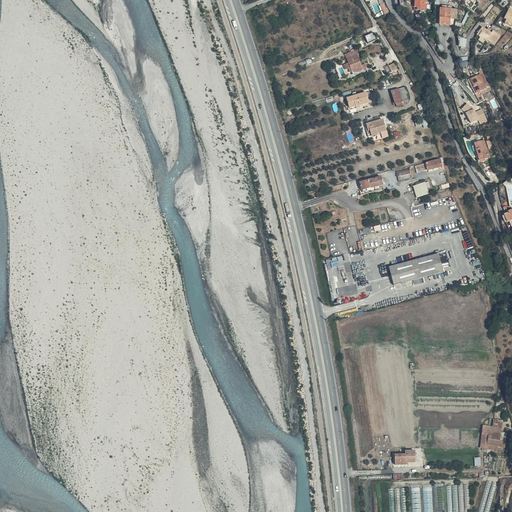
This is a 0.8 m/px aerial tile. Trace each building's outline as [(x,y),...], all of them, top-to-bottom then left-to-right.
[(423,0),(412,0),(413,9),(422,9),(424,9),(423,0)] [(452,26),(452,11),(452,7),(442,7),(442,10),(439,10),(439,29),(446,30),(446,25),(452,26)] [(509,10),(511,11),(511,9),(508,8),(503,19),(505,20),(509,10)] [(511,11),(509,10),(505,20),(503,23),(511,26),(511,11)] [(426,30),(431,35),(432,34),(435,30),(430,26),(427,29),(426,30)] [(490,26),(488,31),(487,33),(483,31),(479,29),(478,32),(480,33),(477,40),(485,44),(486,42),(495,46),(499,36),(495,34),(497,29),(490,26)] [(374,33),(366,36),(368,43),(376,40),(374,33)] [(465,48),(467,39),(460,38),(459,47),(465,48)] [(360,68),(359,64),(355,54),(357,54),(355,48),(343,52),(346,61),(348,65),(349,69),(352,68),(354,71),(360,68)] [(468,56),(460,58),(461,67),(470,65),(468,56)] [(392,61),(385,65),(387,71),(395,68),(392,61)] [(475,91),(480,88),(484,87),(481,80),(482,79),(478,72),(466,79),(473,92),(475,91)] [(410,98),(404,85),(398,88),(404,101),(410,98)] [(404,101),(398,88),(385,93),(391,107),(404,101)] [(350,101),(351,107),(358,105),(358,103),(366,100),(363,89),(345,96),(346,102),(350,101)] [(461,111),(469,121),(472,118),(468,112),(465,108),(464,108),(461,111)] [(458,114),(464,123),(469,121),(461,111),(458,114)] [(382,118),(366,123),(369,136),(377,133),(377,132),(385,130),(382,118)] [(369,136),(366,123),(359,125),(363,138),(369,136)] [(465,128),(465,137),(476,134),(475,126),(465,128)] [(483,159),(488,158),(482,140),(473,143),(476,155),(481,154),(483,159)] [(428,165),(426,166),(427,171),(427,172),(443,168),(440,160),(427,163),(428,165)] [(427,171),(426,166),(425,164),(415,166),(417,174),(427,171)] [(396,171),(397,178),(411,175),(411,178),(416,178),(414,169),(412,170),(411,168),(396,171)] [(383,187),(381,177),(359,183),(362,192),(383,187)] [(422,182),(415,184),(416,186),(413,187),(417,199),(429,195),(428,189),(431,188),(429,182),(425,183),(425,182),(422,183),(422,182)] [(501,213),(506,225),(511,222),(511,209),(511,207),(505,209),(506,211),(501,213)] [(443,274),(438,255),(388,268),(393,287),(443,274)] [(358,280),(360,287),(367,286),(365,279),(358,280)] [(490,428),(481,428),(480,450),(490,450),(493,450),(493,447),(505,447),(506,433),(500,433),(500,422),(493,422),(493,428),(490,428)] [(415,463),(415,451),(403,451),(402,455),(395,455),(395,466),(407,466),(407,463),(415,463)] [(479,511),(489,511),(497,482),(487,480),(479,511)] [(421,511),(421,484),(411,485),(412,511),(421,511)] [(469,492),(468,484),(460,485),(461,490),(465,489),(465,493),(469,492)] [(435,485),(437,502),(445,502),(443,485),(435,485)] [(433,511),(432,486),(424,486),(425,506),(430,506),(430,511),(433,511)] [(406,511),(406,488),(390,488),(391,507),(390,511),(406,511)]
